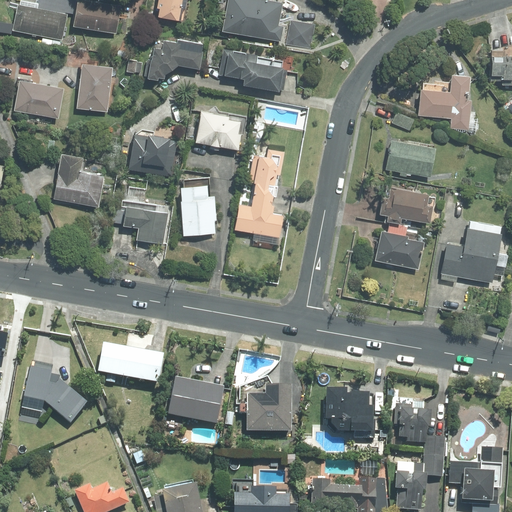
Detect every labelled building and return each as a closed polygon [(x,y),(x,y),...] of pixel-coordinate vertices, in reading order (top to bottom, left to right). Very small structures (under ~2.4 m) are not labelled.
[(124,6),(95,0),(79,0),(75,23),(118,32),(124,6)] [(160,0),(158,14),(185,19),(188,0),(160,0)] [(286,1),(283,0),(229,0),(224,30),(283,41),(286,25),(282,24),(286,1)] [(20,1),(14,29),(64,39),(70,11),(20,1)] [(316,23),(293,19),(288,44),(311,49),(316,23)] [(202,67),(207,43),(158,34),(154,58),(150,57),(146,74),(167,78),(168,72),(181,63),(202,67)] [(511,41),(485,47),(484,79),(497,79),(497,83),(511,83),(511,41)] [(260,55),(226,48),(221,72),(247,77),(246,83),(285,90),(289,66),(259,60),(260,55)] [(145,62),(129,59),(126,72),(143,74),(145,62)] [(115,66),(85,61),(78,106),(108,110),(115,66)] [(445,90),(415,88),(413,114),(447,117),(446,128),(464,130),(467,98),(463,98),(465,75),(447,74),(445,90)] [(66,86),(23,78),(17,109),(60,117),(66,86)] [(204,109),(198,140),(241,147),(246,117),(204,109)] [(397,111),(392,123),(410,130),(415,119),(397,111)] [(139,126),(132,168),(172,175),(179,137),(156,133),(157,129),(139,126)] [(432,146),(386,138),(381,168),(427,176),(432,146)] [(241,202),(236,228),(281,236),(286,214),(274,212),(285,150),(269,147),(268,155),(255,153),(250,180),(257,182),(253,204),(241,202)] [(64,151),(56,197),(101,205),(107,174),(83,170),(86,154),(64,151)] [(182,199),(185,234),(218,231),(215,194),(211,194),(210,176),(183,178),(185,198),(182,199)] [(424,192),(384,185),(384,189),(379,188),(374,212),(382,214),(381,219),(394,222),(395,216),(426,221),(431,196),(423,195),(424,192)] [(171,211),(129,203),(126,223),(141,226),(139,238),(165,242),(171,211)] [(442,241),(437,272),(488,281),(497,232),(494,232),(496,224),(464,219),(463,226),(459,225),(456,244),(442,241)] [(377,229),(371,259),(414,268),(420,241),(402,237),(402,234),(377,229)] [(166,352),(105,341),(100,371),(161,381),(166,352)] [(62,379),(60,382),(62,374),(53,372),(54,368),(33,364),(26,396),(46,400),(45,400),(71,421),(88,401),(62,379)] [(176,376),(169,412),(219,421),(226,386),(176,376)] [(249,393),(249,430),(292,430),(292,384),(268,384),(268,393),(249,393)] [(328,386),(327,417),(333,418),(333,422),(338,423),(338,430),(356,430),(356,437),(377,437),(377,419),(375,419),(376,392),(349,392),(349,386),(328,386)] [(427,442),(426,453),(445,455),(446,436),(429,435),(429,425),(432,425),(433,409),(414,408),(415,405),(397,403),(395,424),(401,424),(400,436),(408,436),(408,441),(427,442)] [(482,462),(451,460),(450,482),(465,483),(464,498),(494,499),(495,484),(503,485),(504,447),(482,446),(482,462)] [(445,455),(425,454),(424,463),(398,461),(395,507),(423,509),(424,489),(428,489),(428,474),(444,475),(445,455)] [(331,479),(315,478),(313,504),(358,506),(357,511),(388,511),(388,477),(360,476),(360,484),(331,483),(331,479)] [(75,490),(84,511),(106,511),(130,501),(124,487),(114,492),(109,481),(94,487),(92,482),(75,490)] [(204,511),(198,482),(163,488),(164,494),(155,495),(158,511),(204,511)] [(252,492),(236,492),(235,511),(290,511),(291,493),(277,493),(277,486),(252,485),(252,492)]
